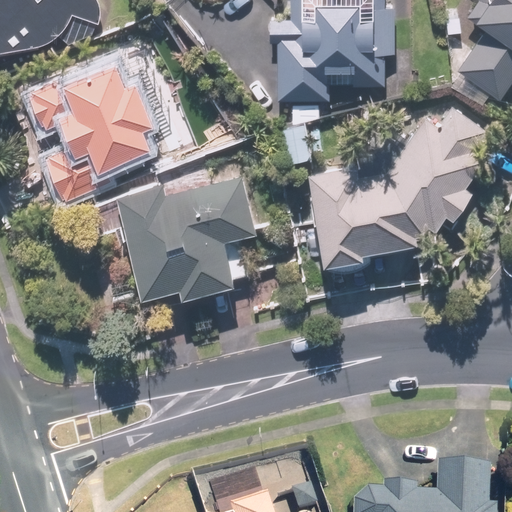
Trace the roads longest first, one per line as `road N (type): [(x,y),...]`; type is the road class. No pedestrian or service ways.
road 1 (residential): [(0,433),(196,373),(316,373)]
road 2 (residential): [(316,373),(18,486)]
road 3 (residential): [(498,336),(316,373)]
